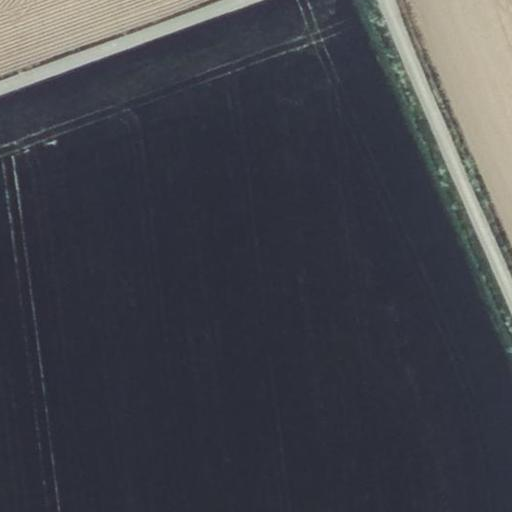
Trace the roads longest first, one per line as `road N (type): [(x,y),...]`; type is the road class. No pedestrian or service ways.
road 1 (unclassified): [(385,0),(511,299)]
road 2 (unclassified): [(0,93),(245,0)]
